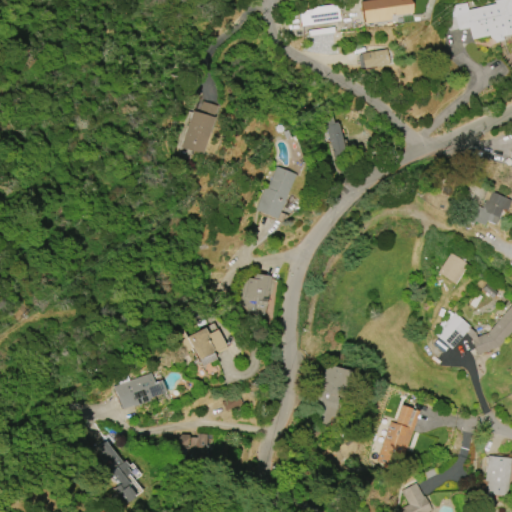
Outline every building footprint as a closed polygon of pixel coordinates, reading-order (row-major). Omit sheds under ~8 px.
[(359,1),(366,0),(408,0),(410,3),(409,12),(387,16),(388,19),(362,23),(359,1)] [(511,33),(501,36),(502,40),(494,42),(489,38),(488,35),(471,39),(468,27),(458,30),(458,28),(449,30),(447,22),(452,21),(452,18),(451,9),(456,4),(466,3),(468,10),(495,3),(494,0),(511,0),(511,33)] [(339,20),(300,26),(298,12),(303,11),(303,9),(337,4),(339,20)] [(307,30),(332,27),(333,32),(308,36),(307,30)] [(360,53),(386,49),(388,64),(362,68),(360,53)] [(179,147),(187,124),(182,122),(183,120),(188,121),(191,110),(197,112),(201,101),(218,107),(214,119),(212,118),(201,154),(179,147)] [(333,156),(327,132),(324,133),(320,118),(336,114),(345,153),(333,156)] [(266,188),(275,167),(293,174),(275,218),(254,209),(263,187),(266,188)] [(461,217),(466,205),(473,208),(473,207),(475,208),(476,206),(480,207),(483,201),(481,200),(486,189),(511,200),(506,212),(501,210),(494,224),(485,220),(482,225),(470,219),(469,220),(461,217)] [(436,272),(449,252),(467,264),(454,284),(436,272)] [(253,273),(269,276),(263,313),(247,310),(247,307),(241,306),(246,277),(252,278),(253,273)] [(434,335),(453,312),(469,326),(468,327),(473,332),(475,337),(486,332),(510,305),(511,306),(511,329),(496,347),(475,354),(470,337),(465,333),(451,349),(434,335)] [(214,359),(200,366),(191,348),(184,351),(174,332),(182,328),(186,337),(204,327),(207,334),(216,329),(225,345),(211,352),(214,359)] [(354,372),(348,398),(339,395),(334,417),(328,415),(326,426),(304,421),(313,385),(321,387),(327,365),(354,372)] [(113,387),(150,373),(153,382),(160,380),(164,392),(147,398),(147,400),(132,406),(131,405),(121,409),(113,387)] [(221,402),(237,395),(241,403),(225,411),(221,402)] [(418,410),(401,463),(377,455),(388,422),(394,424),(400,405),(418,410)] [(190,445),(190,435),(179,435),(179,445),(190,445)] [(191,435),(190,457),(206,457),(206,435),(191,435)] [(118,494),(113,488),(118,485),(105,469),(109,466),(106,463),(110,460),(99,446),(106,441),(122,461),(124,460),(129,466),(126,467),(130,472),(124,477),(129,483),(126,486),(127,488),(128,487),(133,493),(132,494),(134,497),(125,503),(124,502),(122,503),(116,496),(118,494)] [(486,455),(510,458),(506,496),(490,494),(489,500),(484,499),(486,481),(483,481),(486,455)] [(407,504),(400,490),(414,483),(421,496),(423,495),(431,510),(427,511),(398,511),(397,509),(407,504)]
